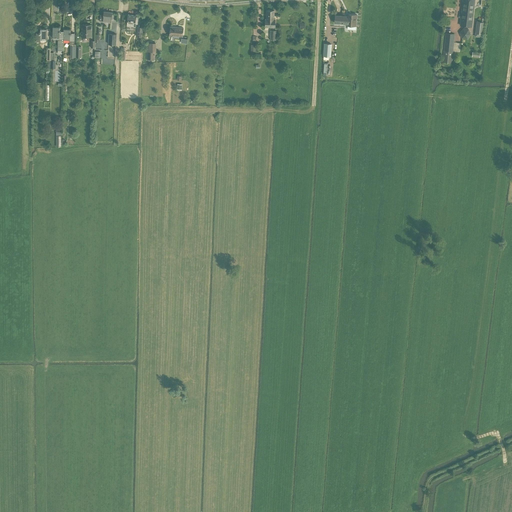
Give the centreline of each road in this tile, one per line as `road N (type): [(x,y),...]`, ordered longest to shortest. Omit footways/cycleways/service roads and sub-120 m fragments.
road 1 (track): [(471,477),(505,464),(487,388),(511,196)]
road 2 (track): [(511,441),(431,478),(424,511)]
